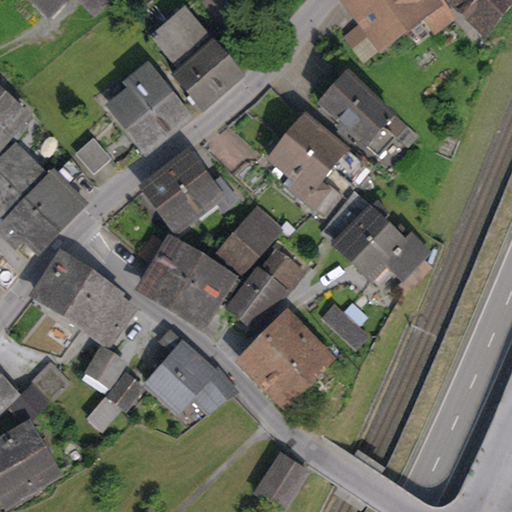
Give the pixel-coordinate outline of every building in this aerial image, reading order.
[(33,0),(47,13),(59,0),(81,0),(97,15),(109,0),(33,0)] [(206,0),(203,3),(222,26),(238,13),(227,0),(206,0)] [(435,32),(452,20),(438,1),(436,3),(434,0),(346,0),(346,1),(359,18),(382,48),(423,16),(435,32)] [(511,0),(457,0),(453,5),(487,37),(511,5),(511,0)] [(203,112),(241,79),(185,13),(154,40),(182,73),(175,79),(203,112)] [(363,62),(382,48),(359,18),(341,32),(363,62)] [(133,94),(113,109),(130,130),(167,101),(158,89),(164,85),(156,75),(149,81),(142,73),(126,86),(133,94)] [(397,136),(405,127),(348,77),(321,108),(365,148),(366,147),(378,157),(391,142),(380,132),(385,126),(397,136)] [(12,100),(10,102),(6,98),(1,103),(0,103),(0,143),(7,136),(14,141),(25,129),(23,127),(31,117),(12,100)] [(182,107),(176,112),(167,101),(130,130),(146,151),(190,117),(182,107)] [(353,182),(365,168),(353,159),(306,120),(288,141),(328,174),(334,167),(342,173),(353,182)] [(408,148),(417,138),(405,127),(397,136),(396,137),(408,148)] [(94,176),(112,161),(94,140),(76,156),(94,176)] [(342,197),(323,181),(328,174),(288,141),(271,163),(290,178),(297,184),(292,191),(291,192),(324,218),(342,197)] [(0,208),(10,220),(34,197),(50,181),(49,180),(18,149),(0,166),(0,208)] [(193,154),(146,189),(162,209),(206,177),(203,173),(206,170),(193,154)] [(339,177),(354,189),(372,168),(356,155),(353,159),(365,168),(353,182),(342,173),(339,177)] [(83,206),(67,189),(84,174),(70,159),(49,180),(50,181),(34,197),(42,213),(60,230),(83,206)] [(220,182),(213,187),(206,177),(162,209),(177,230),(197,215),(201,220),(217,209),(221,214),(236,202),(220,182)] [(284,185),(292,191),(297,184),(290,178),(284,185)] [(338,245),(336,248),(353,264),(387,230),(381,224),(388,216),(377,205),(372,210),(354,195),(323,235),(338,245)] [(28,237),(41,249),(60,230),(42,213),(34,197),(10,220),(0,229),(0,232),(15,248),(28,237)] [(280,232),(258,212),(250,223),(271,242),(280,232)] [(236,239),(257,257),(271,242),(250,223),(236,239)] [(293,232),(286,224),(280,230),(287,237),(293,232)] [(400,228),(393,235),(387,230),(353,264),(371,281),(372,280),(379,286),(394,271),(403,280),(428,254),(400,228)] [(166,248),(167,247),(152,237),(138,258),(154,268),(155,267),(166,248)] [(220,255),(242,274),(257,257),(236,239),(220,255)] [(159,269),(146,290),(174,307),(203,259),(175,242),(170,250),(166,248),(155,267),(159,269)] [(259,275),(286,297),(303,275),(276,254),(259,275)] [(223,307),(239,281),(203,259),(174,307),(201,324),(215,302),(223,307)] [(62,261),(37,295),(61,313),(86,278),(62,261)] [(259,275),(232,309),(260,331),(286,297),(259,275)] [(91,280),(90,281),(86,278),(61,313),(110,348),(135,313),(91,280)] [(324,320),(356,350),(367,338),(334,308),(324,320)] [(334,359),(317,345),(293,319),(246,364),(286,407),(328,366),(334,359)] [(167,362),(148,383),(165,400),(199,360),(184,344),(170,333),(159,343),(167,349),(160,357),(167,362)] [(101,352),(87,373),(109,387),(123,366),(101,352)] [(179,412),(191,399),(194,402),(202,394),(221,379),(199,360),(165,400),(179,412)] [(47,407),(70,384),(51,365),(29,388),(31,390),(30,391),(45,407),(47,407)] [(109,400),(123,412),(141,391),(124,378),(109,400)] [(0,410),(17,395),(8,384),(6,386),(0,379),(0,410)] [(202,394),(194,402),(209,416),(235,394),(221,379),(202,394)] [(21,400),(36,415),(45,407),(30,391),(21,400)] [(11,411),(26,426),(36,415),(21,400),(11,411)] [(107,401),(91,421),(102,431),(119,411),(107,401)] [(32,427),(0,446),(0,477),(47,450),(32,427)] [(0,490),(8,503),(60,472),(47,450),(0,477),(0,490)] [(283,457),(259,493),(284,510),(308,474),(283,457)]
